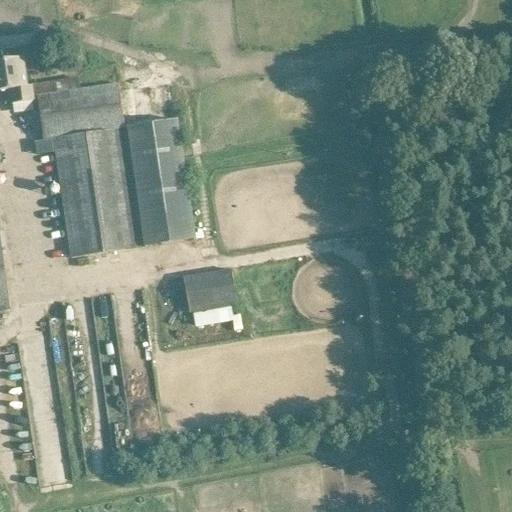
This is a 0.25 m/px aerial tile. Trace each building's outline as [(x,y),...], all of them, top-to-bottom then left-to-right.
[(0,92),(9,91),(11,104),(33,101),(31,85),(26,86),(22,59),(0,61),(0,92)] [(57,81),(31,85),(33,101),(37,100),(43,140),(54,138),(119,129),(125,128),(118,85),(59,94),(57,81)] [(314,85),(313,101),(339,102),(339,86),(314,85)] [(172,120),(128,126),(146,247),(162,245),(196,240),(178,119),(172,120)] [(119,129),(54,138),(70,259),(135,250),(119,129)] [(0,232),(0,310),(12,308),(0,232)] [(183,278),(189,314),(237,307),(231,270),(183,278)] [(6,329),(0,329),(0,341),(8,341),(6,329)]
